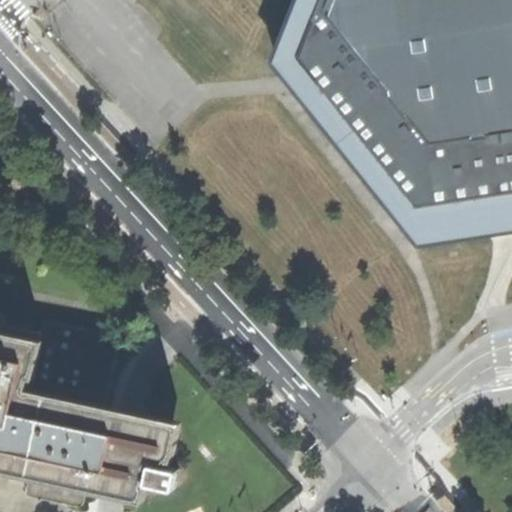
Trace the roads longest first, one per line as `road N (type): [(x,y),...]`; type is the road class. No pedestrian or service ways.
road 1 (secondary): [(368,473),(0,72)]
road 2 (residential): [(368,473),(483,369),(511,355)]
